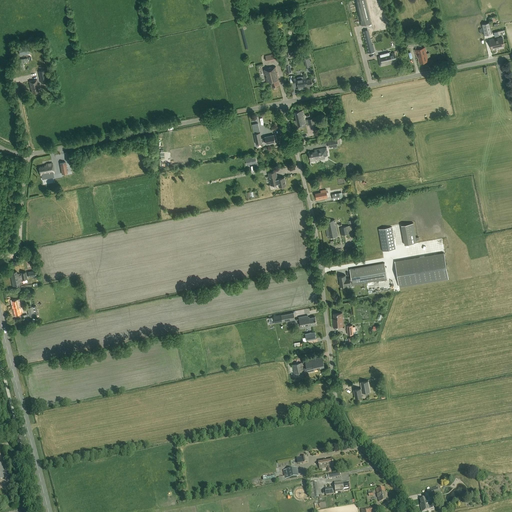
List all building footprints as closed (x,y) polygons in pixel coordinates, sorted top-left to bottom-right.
[(365,0),(355,0),(355,1),(361,22),(362,25),(371,23),(370,19),(365,0)] [(492,33),(489,23),(481,25),(484,35),(492,33)] [(375,52),(374,48),(373,44),(372,44),(368,30),(363,31),(368,54),(375,52)] [(498,38),(496,38),(489,40),(492,50),(496,49),(495,48),(504,46),(502,37),(498,38)] [(428,62),(425,47),(422,48),(421,44),(420,38),(406,41),(407,47),(414,46),(415,46),(416,49),(414,50),(415,55),(416,55),(417,58),(418,58),(419,64),(428,62)] [(18,48),(20,56),(30,53),(28,46),(18,48)] [(269,55),(270,61),(275,60),(276,60),(278,60),(277,53),(269,55)] [(394,61),(396,60),(394,53),(378,57),(380,66),(394,63),(394,61)] [(23,59),(19,59),(20,65),(21,70),(22,70),(24,69),(24,66),(23,62),(25,62),(28,62),(28,60),(27,58),(23,59)] [(270,82),(272,87),(279,85),(277,79),(277,77),(278,77),(277,73),(276,73),(275,71),(276,71),(275,67),(263,70),(264,75),(265,75),(266,78),(265,78),(266,83),(270,82)] [(44,70),(38,72),(41,83),(47,82),(44,70)] [(311,79),(307,80),(306,76),(293,78),(294,84),(297,84),(298,90),(308,88),(308,86),(312,85),(311,79)] [(32,93),(39,92),(38,88),(37,80),(29,82),(30,88),(31,88),(32,93)] [(296,128),(305,126),(302,111),(295,112),(296,120),(294,121),(296,128)] [(266,144),(275,142),(274,135),(265,137),(265,138),(261,139),(260,133),(254,134),(256,144),(262,143),(262,142),(266,141),(266,144)] [(328,147),(339,145),(337,138),(326,140),(328,147)] [(310,161),(325,159),(324,156),(327,156),(326,148),(323,148),(314,150),(315,152),(309,153),(310,161)] [(245,158),(247,165),(256,163),(255,156),(245,158)] [(54,173),(52,163),(46,164),(46,165),(44,166),(45,167),(39,168),(40,176),(54,173)] [(284,177),(278,179),(276,171),(268,173),(271,185),(278,184),(279,186),(286,185),(286,184),(286,181),(285,181),(284,177)] [(317,200),(328,198),(326,190),(321,191),(321,192),(315,194),(317,200)] [(336,227),(335,220),(327,221),(328,228),(326,229),(328,238),(338,236),(336,227)] [(404,245),(416,243),(413,223),(400,225),(404,245)] [(341,235),(353,233),(352,227),(351,227),(351,225),(340,227),(340,231),(341,231),(341,235)] [(395,249),(392,227),(379,229),(383,251),(395,249)] [(444,253),(394,261),(399,287),(448,279),(444,253)] [(350,269),(352,281),(350,281),(350,278),(346,278),(346,275),(339,277),(340,282),(339,282),(340,286),(347,285),(352,284),(352,285),(387,279),(384,263),(350,269)] [(20,276),(19,273),(17,274),(16,271),(12,272),(12,274),(10,275),(13,286),(21,284),(21,280),(27,278),(26,272),(21,273),(21,275),(20,276)] [(12,301),(13,305),(11,306),(13,316),(22,314),(20,305),(19,305),(19,304),(20,303),(19,299),(12,301)] [(38,313),(36,306),(27,308),(29,316),(38,313)] [(281,315),(283,322),(295,319),(294,312),(281,315)] [(334,314),(334,318),(333,318),(333,327),(344,326),(342,313),(334,314)] [(310,326),(316,325),(315,317),(308,318),(307,315),(299,317),(301,328),(309,326),(308,326),(310,325),(310,326)] [(314,370),(314,369),(324,367),(322,357),(305,361),(308,371),(314,370)] [(303,372),(301,363),(291,365),(294,374),(295,374),(296,378),(303,376),(302,372),(303,372)] [(362,388),(354,390),(355,398),(361,396),(361,393),(370,391),(368,381),(361,382),(362,388)] [(302,464),(308,463),(307,456),(301,457),(301,458),(296,458),(297,464),(302,464)] [(325,460),(325,459),(318,460),(319,469),(327,467),(328,472),(331,472),(330,468),(334,467),(333,460),(331,460),(331,458),(327,458),(327,459),(325,460)] [(283,471),(284,479),(298,477),(296,468),(283,471)] [(349,491),(349,483),(343,483),(343,482),(341,482),(341,481),(334,482),(335,492),(344,491),(349,491)] [(316,482),(312,483),(309,483),(311,498),(318,497),(316,482)] [(378,502),(388,500),(387,493),(385,494),(384,488),(376,489),(377,494),(378,495),(377,495),(378,502)] [(439,495),(439,494),(441,494),(439,488),(437,488),(428,490),(429,498),(439,495)] [(421,511),(430,510),(429,504),(428,503),(429,503),(427,498),(425,499),(420,500),(422,504),(421,504),(421,505),(420,505),(421,511)]
